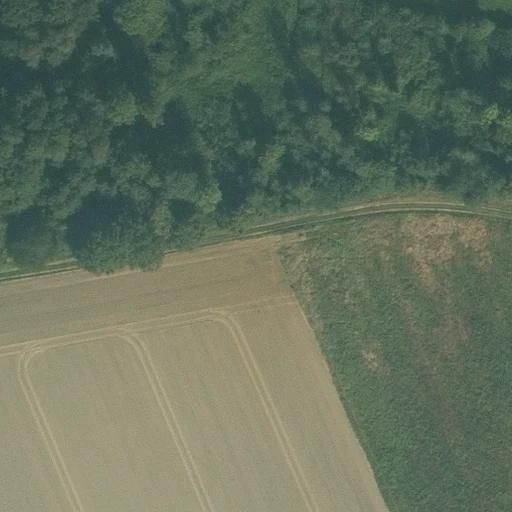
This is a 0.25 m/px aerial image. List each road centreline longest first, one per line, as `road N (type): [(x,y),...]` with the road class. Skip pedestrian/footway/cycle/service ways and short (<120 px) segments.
road 1 (track): [(0,270),(381,205),(511,210)]
road 2 (track): [(511,27),(393,0)]
